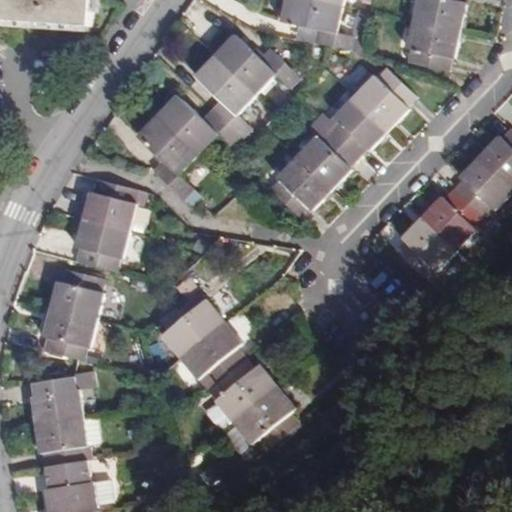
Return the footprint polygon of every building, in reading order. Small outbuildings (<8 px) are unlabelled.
[(0,0),(0,19),(95,27),(96,0),(0,0)] [(339,35),(345,6),(316,0),(289,0),(285,23),(306,28),(317,30),(314,43),(330,46),(358,52),(360,39),(339,35)] [(466,3),(467,0),(420,0),(416,21),(463,32),(470,4),(466,3)] [(457,60),(463,32),(416,21),(410,50),(414,50),(411,64),(452,73),(455,59),(457,60)] [(317,30),(306,28),(304,41),(314,43),(317,30)] [(218,57),(258,96),(278,75),(293,89),(303,78),(273,50),(263,60),(238,36),(218,57)] [(223,102),(214,112),(245,142),(256,131),(240,115),(258,96),(218,57),(198,78),(223,102)] [(378,77),(357,98),(393,131),(413,110),(410,107),(419,97),(393,72),(383,82),(378,77)] [(181,97),(161,118),(200,157),(221,135),(236,150),(245,142),(214,112),(205,121),(181,97)] [(373,152),(393,131),(357,98),(338,118),(344,123),(334,133),(361,158),(370,149),(373,152)] [(200,157),(161,118),(141,139),(166,162),(156,171),(162,177),(185,201),(197,190),(182,176),(200,157)] [(320,137),(300,158),(335,192),(355,171),(352,168),(361,158),(334,133),(325,143),(320,137)] [(502,137),(482,158),(511,186),(511,134),(506,141),(502,137)] [(335,192),(300,158),(280,179),(282,181),(272,191),(302,220),(312,209),(315,212),(335,192)] [(456,191),(486,220),(495,210),(498,212),(511,197),(511,186),(482,158),(462,179),(465,181),(456,191)] [(92,193),(85,221),(132,233),(139,205),(137,204),(141,190),(97,180),(94,194),(92,193)] [(477,229),(486,220),(456,191),(447,200),(445,198),(425,219),(459,253),(480,232),(477,229)] [(440,273),(459,253),(425,219),(405,239),(408,242),(398,252),(428,282),(438,271),(440,273)] [(132,233),(85,221),(79,249),(80,249),(77,262),(120,273),(124,260),(125,261),(132,233)] [(60,283),(53,311),(100,324),(107,295),(105,294),(108,281),(67,270),(64,284),(60,283)] [(179,287),(188,299),(200,290),(190,278),(179,287)] [(166,337),(184,358),(227,322),(200,290),(188,299),(162,321),(170,332),(166,337)] [(100,324),(53,311),(46,338),(49,339),(46,353),(82,362),(87,363),(91,350),(93,350),(100,324)] [(227,322),(184,358),(203,381),(212,373),(219,382),(248,359),(240,350),(246,345),(227,322)] [(248,359),(219,382),(229,394),(220,402),(237,422),(279,387),(263,367),(258,371),(248,359)] [(203,381),(210,390),(219,382),(212,373),(203,381)] [(34,398),(39,428),(86,421),(82,391),(98,389),(96,377),(76,380),(36,386),(38,398),(34,398)] [(219,382),(210,390),(220,402),(229,394),(219,382)] [(279,387),(237,422),(256,446),(265,439),(273,450),(302,426),(294,415),(299,411),(279,387)] [(86,421),(39,428),(42,455),(46,455),(48,469),(89,463),(87,449),(90,448),(90,447),(87,424),(86,421)] [(103,442),(100,422),(87,424),(90,447),(101,446),(103,442)] [(49,491),(52,511),(101,511),(100,506),(97,484),(93,484),(91,470),(50,477),(52,491),(49,491)] [(117,504),(113,481),(97,484),(100,506),(117,504)]
